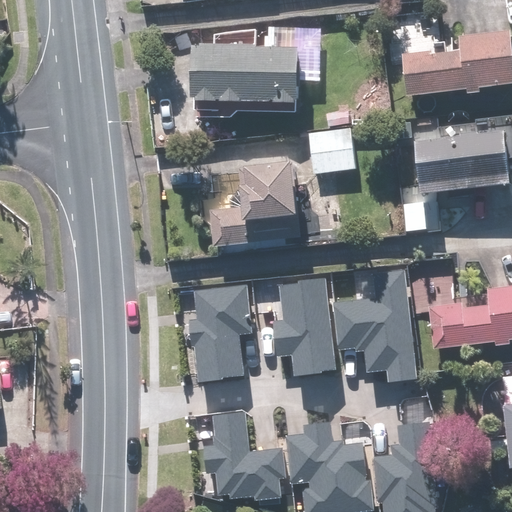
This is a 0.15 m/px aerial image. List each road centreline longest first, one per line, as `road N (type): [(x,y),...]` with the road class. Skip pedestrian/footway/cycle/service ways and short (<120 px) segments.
road 1 (tertiary): [(91,511),(78,126)]
road 2 (tertiary): [(78,126),(65,0)]
